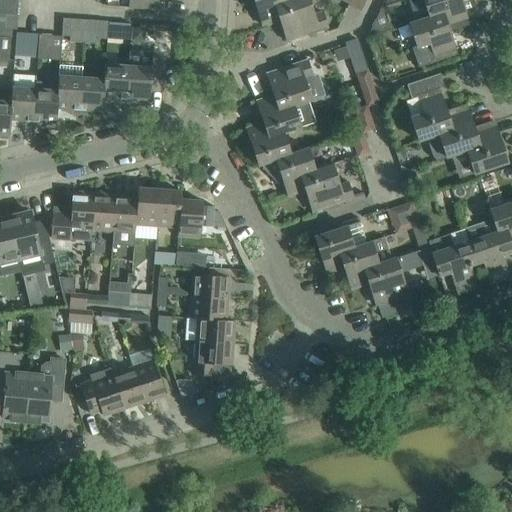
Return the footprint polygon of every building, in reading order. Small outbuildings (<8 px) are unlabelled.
[(17,0),(0,0),(0,4),(2,5),(2,14),(16,15),(17,0)] [(128,0),(128,7),(157,9),(157,0),(128,0)] [(253,0),(262,26),(279,20),(280,19),(275,4),(287,0),(253,0)] [(287,0),(275,4),(280,19),(279,20),(287,41),(327,28),(321,11),(313,14),(308,0),(287,0)] [(339,0),(349,4),(348,6),(360,12),(365,0),(339,0)] [(459,0),(423,0),(429,16),(429,17),(442,13),(448,31),(468,24),(460,1),(459,0)] [(16,15),(2,14),(0,13),(0,35),(9,37),(9,29),(15,29),(16,15)] [(442,13),(429,17),(429,16),(409,23),(416,45),(412,47),(418,66),(456,53),(448,31),(442,13)] [(62,19),(61,35),(70,35),(69,42),(84,43),(85,20),(62,19)] [(97,38),(107,39),(108,22),(85,20),(84,43),(97,43),(97,38)] [(115,39),(116,27),(116,23),(108,22),(107,39),(115,39)] [(37,57),(38,35),(16,33),(14,56),(37,57)] [(60,58),(60,52),(61,36),(38,35),(37,57),(60,58)] [(0,36),(0,59),(6,60),(9,60),(11,38),(0,36)] [(363,58),(357,39),(345,43),(351,62),(363,58)] [(129,52),(128,63),(125,98),(149,100),(149,91),(162,92),(164,57),(152,56),(153,54),(149,53),(149,52),(132,51),(132,52),(129,52)] [(303,79),(312,76),(306,60),(266,73),(273,95),(274,95),(279,110),(293,105),(310,100),(303,79)] [(104,75),(103,79),(104,79),(103,97),(125,98),(128,63),(105,62),(104,75)] [(359,84),(370,80),(367,70),(355,74),(359,84)] [(58,71),(57,85),(57,90),(56,108),(57,108),(79,110),(81,73),(58,71)] [(104,75),(81,73),(79,110),(102,112),(103,97),(104,79),(103,79),(104,75)] [(13,74),(12,87),(11,102),(10,120),(32,121),(35,88),(34,83),(35,76),(13,74)] [(366,107),(378,103),(370,80),(359,84),(366,106),(366,107)] [(418,97),(423,113),(411,117),(419,141),(427,138),(438,134),(451,130),(445,112),(446,111),(438,88),(422,94),(418,81),(406,85),(411,99),(418,97)] [(35,88),(32,121),(56,123),(57,108),(56,108),(57,90),(57,85),(34,83),(35,88)] [(0,133),(9,135),(10,120),(11,102),(12,87),(0,86),(0,133)] [(279,110),(274,95),(273,95),(256,101),(263,122),(264,122),(269,137),(282,133),(283,133),(300,127),(293,105),(279,110)] [(445,112),(451,130),(438,134),(427,138),(433,157),(437,160),(446,157),(466,151),(466,150),(478,146),(473,128),(466,105),(446,111),(445,112)] [(374,128),(366,107),(366,106),(354,110),(361,130),(362,132),(374,128)] [(473,128),(478,146),(466,150),(466,151),(474,174),(507,163),(493,121),(473,128)] [(264,122),(263,122),(246,128),(258,165),(275,160),(275,159),(290,154),(283,133),(282,133),(269,137),(264,122)] [(361,130),(350,134),(357,157),(369,153),(362,132),(361,130)] [(275,159),(275,160),(288,196),(305,190),(300,175),(314,170),(307,148),(290,154),(275,159)] [(314,170),(300,175),(305,190),(312,212),(352,198),(347,182),(339,185),(331,164),(314,170)] [(413,172),(404,175),(407,183),(416,181),(413,172)] [(136,197),(137,197),(135,216),(157,218),(160,190),(137,188),(136,197)] [(180,200),(181,191),(160,190),(157,218),(179,219),(179,206),(180,200)] [(71,208),(53,206),(51,237),(51,238),(91,241),(92,229),(91,229),(92,211),(94,194),(72,192),(71,208)] [(94,194),(92,211),(91,229),(92,229),(113,231),(115,195),(94,194)] [(137,197),(136,197),(115,195),(113,231),(112,245),(132,246),(134,216),(135,216),(137,197)] [(202,201),(180,200),(179,206),(179,219),(178,235),(199,237),(202,201)] [(511,201),(489,209),(492,220),(496,230),(497,232),(505,229),(511,251),(511,201)] [(407,229),(418,225),(411,203),(399,206),(407,229)] [(399,206),(388,210),(396,232),(407,229),(399,206)] [(22,213),(21,210),(7,213),(19,261),(23,277),(43,272),(42,265),(54,262),(44,220),(32,223),(30,212),(22,213)] [(0,265),(19,261),(7,213),(0,214),(0,265)] [(464,229),(468,240),(476,264),(483,261),(490,283),(509,277),(501,255),(511,251),(505,229),(497,232),(496,230),(492,220),(464,229)] [(359,222),(346,226),(314,236),(326,274),(344,268),(338,253),(353,248),(353,247),(366,243),(359,222)] [(451,272),(458,294),(476,288),(469,266),(476,264),(468,240),(453,245),(449,235),(428,242),(439,276),(451,272)] [(353,247),(353,248),(338,253),(344,268),(351,289),(368,284),(369,283),(363,268),(378,263),(377,263),(391,258),(384,237),(370,241),(366,243),(353,247)] [(164,252),(163,265),(175,265),(176,253),(164,252)] [(176,253),(175,265),(203,267),(203,255),(176,253)] [(377,263),(378,263),(363,268),(369,283),(368,284),(375,305),(393,299),(395,306),(409,302),(395,257),(391,258),(377,263)] [(227,299),(228,277),(192,275),(191,296),(218,298),(227,299)] [(157,294),(165,294),(166,282),(158,282),(157,294)] [(85,303),(86,295),(74,294),(73,302),(85,303)] [(165,294),(157,294),(156,306),(164,307),(165,294)] [(86,295),(85,303),(107,304),(107,296),(86,295)] [(107,304),(128,306),(129,298),(107,296),(107,304)] [(227,299),(218,298),(191,296),(189,318),(198,318),(225,320),(227,299)] [(40,297),(28,300),(30,307),(42,305),(40,297)] [(128,306),(150,308),(151,300),(129,298),(128,306)] [(80,318),(80,310),(68,309),(68,318),(80,318)] [(92,319),(92,311),(80,310),(80,318),(92,319)] [(105,321),(117,322),(117,313),(105,312),(105,321)] [(117,322),(129,322),(129,314),(117,313),(117,322)] [(225,320),(198,318),(196,340),(232,343),(234,321),(225,320)] [(211,376),(212,379),(220,377),(221,378),(228,376),(227,375),(230,374),(232,343),(196,340),(194,375),(211,376)] [(13,353),(0,352),(0,404),(3,405),(2,416),(9,417),(9,421),(24,422),(28,373),(18,372),(19,361),(13,353)] [(40,367),(40,374),(28,373),(24,422),(38,423),(39,419),(46,420),(48,401),(63,402),(67,359),(52,357),(51,363),(48,362),(46,362),(40,367)] [(153,360),(133,367),(144,401),(165,394),(153,360)] [(114,373),(113,368),(110,369),(123,408),(144,401),(133,367),(114,373)] [(85,400),(89,413),(100,409),(102,415),(123,408),(110,369),(89,376),(91,382),(76,387),(75,384),(74,385),(80,403),(81,402),(81,401),(85,400)] [(178,381),(182,396),(196,392),(192,377),(178,381)]
